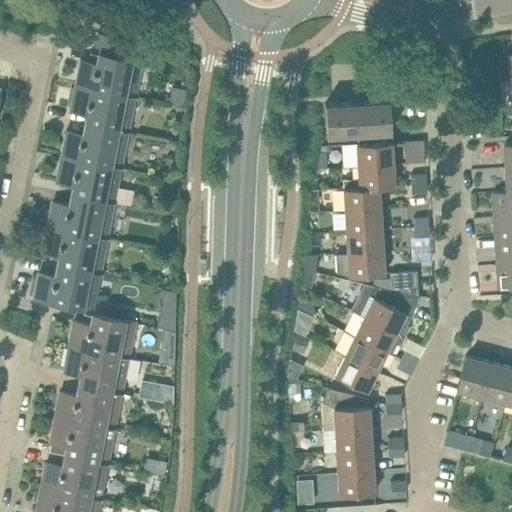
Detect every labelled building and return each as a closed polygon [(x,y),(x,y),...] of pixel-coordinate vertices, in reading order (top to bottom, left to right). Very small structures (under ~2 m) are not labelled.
[(138,86),(143,61),(118,56),(122,37),(97,32),(94,51),(90,51),(90,52),(99,53),(97,63),(80,60),(75,85),(124,95),(126,83),(138,86)] [(122,106),(124,95),(75,85),(70,110),(96,115),(94,125),(127,132),(131,108),(122,106)] [(391,130),(389,99),(325,103),(326,134),(358,132),(359,143),(388,141),(387,130),(391,130)] [(122,156),(127,132),(94,125),(92,135),(66,130),(61,156),(110,165),(112,154),(122,156)] [(423,139),(408,140),(404,140),(405,150),(423,149),(423,139)] [(393,163),(391,141),(388,141),(359,143),(356,143),(357,165),(393,163)] [(108,177),(110,165),(61,156),(56,180),(82,185),(80,196),(113,202),(118,179),(108,177)] [(394,185),(393,163),(357,165),(358,187),(379,186),(394,185)] [(425,183),(425,173),(410,174),(411,184),(425,183)] [(426,193),(425,183),(411,184),(412,194),(426,193)] [(380,207),(379,186),(358,187),(343,188),(344,210),(380,207)] [(511,214),(511,190),(508,190),(493,191),(494,216),(511,214)] [(175,213),(178,193),(168,191),(165,205),(151,203),(150,209),(175,213)] [(108,226),(113,202),(80,196),(78,206),(52,201),(47,226),(96,236),(99,224),(108,226)] [(381,229),(380,207),(344,210),(345,231),(381,229)] [(511,238),(511,214),(494,216),(496,240),(511,238)] [(428,226),(427,216),(413,217),(414,227),(428,226)] [(94,247),(96,236),(47,226),(42,251),(68,256),(66,266),(99,273),(104,249),(94,247)] [(429,236),(428,226),(414,227),(414,237),(429,236)] [(382,251),(381,229),(345,231),(347,253),(382,251)] [(175,247),(176,235),(167,234),(166,247),(175,247)] [(511,262),(511,238),(496,240),(497,263),(511,262)] [(382,251),(347,253),(335,254),(336,272),(348,275),(384,273),(382,251)] [(511,262),(497,263),(499,288),(511,287),(511,292),(511,294),(511,293),(511,262)] [(92,309),(99,273),(66,266),(64,276),(38,271),(33,297),(92,309)] [(304,270),(301,285),(311,288),(315,272),(304,270)] [(389,271),(390,289),(410,293),(417,295),(418,295),(416,270),(389,271)] [(410,293),(390,289),(362,282),(349,309),(363,316),(401,334),(410,315),(411,315),(411,314),(402,309),(407,299),(410,293)] [(410,293),(407,299),(416,303),(417,295),(410,293)] [(297,300),(296,307),(298,308),(311,314),(314,308),(299,301),(297,300)] [(134,321),(103,315),(83,311),(83,312),(101,316),(99,325),(73,320),(68,345),(118,355),(120,344),(130,346),(134,321)] [(158,311),(156,327),(164,329),(175,331),(175,314),(158,311)] [(391,353),(401,334),(363,316),(354,335),(386,351),(391,353)] [(164,329),(161,340),(175,342),(175,331),(164,329)] [(293,343),(292,349),(293,349),(300,351),(304,340),(302,339),(303,336),(296,334),(293,343)] [(376,370),(386,351),(354,335),(344,354),(376,370)] [(118,355),(68,345),(63,370),(89,375),(87,386),(120,392),(125,369),(115,367),(118,355)] [(405,349),(401,358),(414,365),(418,356),(405,349)] [(366,390),(376,370),(344,354),(334,374),(366,390)] [(483,395),(492,361),(468,354),(459,389),(483,395)] [(409,373),(414,365),(401,358),(396,367),(409,373)] [(506,401),(511,378),(511,366),(492,361),(483,395),(506,401)] [(160,368),(159,380),(170,381),(170,368),(160,368)] [(140,378),(136,396),(162,401),(162,400),(173,402),(172,385),(140,378)] [(116,416),(120,392),(87,386),(85,396),(59,391),(54,416),(104,426),(106,414),(116,416)] [(333,407),(334,429),(370,426),(369,404),(359,405),(358,395),(328,387),(321,401),(333,407)] [(400,403),(399,393),(385,394),(385,404),(400,403)] [(401,413),(400,403),(385,404),(386,414),(401,413)] [(104,426),(54,416),(50,441),(75,446),(73,456),(106,463),(111,439),(101,437),(104,426)] [(298,420),(290,421),(290,431),(298,431),(298,420)] [(371,448),(370,426),(334,429),(336,450),(371,448)] [(468,449),(472,435),(448,429),(444,443),(468,449)] [(483,438),(472,435),(468,449),(479,452),(483,438)] [(388,437),(388,447),(403,446),(402,436),(388,437)] [(403,456),(403,446),(388,447),(389,457),(403,456)] [(373,469),(371,448),(336,450),(337,472),(373,469)] [(102,487),(106,463),(73,456),(71,466),(46,461),(41,487),(90,496),(92,485),(102,487)] [(374,492),(373,469),(337,472),(338,494),(374,492)] [(391,490),(405,489),(405,479),(390,480),(391,490)] [(90,496),(41,487),(36,511),(37,511),(96,511),(97,510),(88,508),(90,496)]
